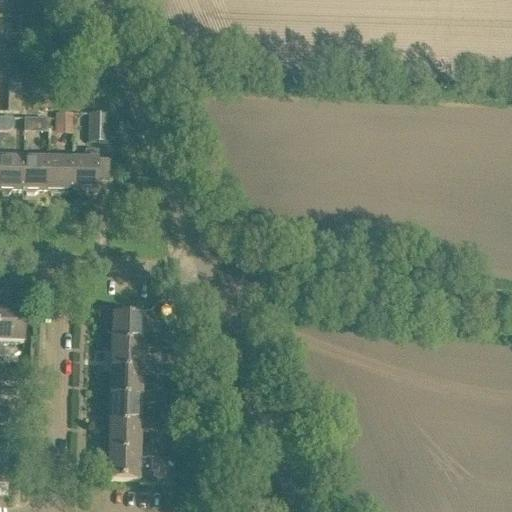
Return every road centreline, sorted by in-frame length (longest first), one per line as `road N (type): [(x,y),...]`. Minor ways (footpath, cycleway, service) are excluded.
road 1 (track): [(511,313),(209,281)]
road 2 (unclassified): [(209,281),(95,0)]
road 3 (unclassified): [(302,511),(209,281)]
road 4 (residential): [(47,511),(55,266)]
road 5 (unclassified): [(209,281),(55,266)]
